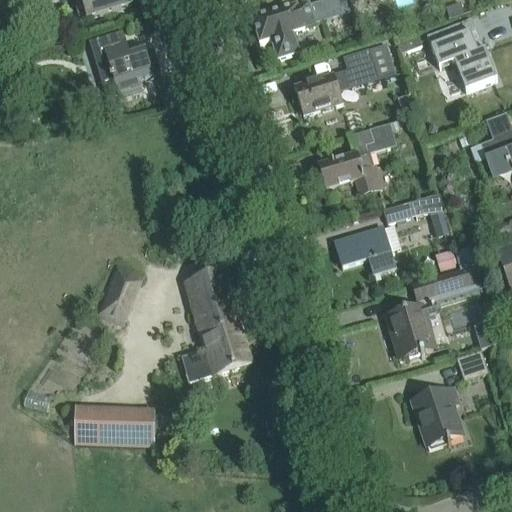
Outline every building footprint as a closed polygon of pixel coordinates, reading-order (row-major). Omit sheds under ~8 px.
[(72,0),(73,1),(75,0),(77,0),(79,3),(82,2),(88,22),(132,8),(129,0),(72,0)] [(298,8),(252,22),(260,48),(271,44),(277,64),(300,57),(294,37),(318,30),(317,27),(352,16),(346,0),(338,0),(311,9),(310,6),(299,9),(298,8)] [(464,39),(459,28),(427,40),(439,71),(455,65),(466,96),(497,84),(486,54),(484,55),(476,34),(464,39)] [(155,81),(146,52),(125,59),(122,48),(127,47),(123,34),(89,45),(101,83),(112,79),(120,104),(143,97),(139,86),(155,81)] [(423,50),(418,38),(396,46),(401,59),(423,50)] [(386,48),(344,61),(348,74),(294,91),(304,120),(343,108),(339,95),(395,77),(386,48)] [(493,142),(481,146),(494,180),(511,173),(511,131),(506,115),(486,123),(493,142)] [(373,169),(370,159),(397,151),(390,127),(349,140),(353,153),(354,153),(356,159),(319,170),(327,193),(356,184),(361,199),(382,193),(375,169),(373,169)] [(438,197),(408,206),(383,213),(387,227),(412,220),(423,218),(432,217),(438,240),(450,237),(438,197)] [(383,231),(335,246),(342,271),(369,263),(374,279),(396,272),(383,231)] [(511,249),(497,255),(511,293),(511,249)] [(436,317),(434,309),(483,296),(475,269),(479,268),(474,251),(456,258),(461,276),(459,277),(413,291),(419,311),(390,319),(398,345),(394,346),(399,363),(403,362),(403,363),(421,358),(422,361),(425,360),(424,356),(432,354),(422,321),(436,317)] [(205,354),(182,361),(190,388),(252,369),(240,328),(243,327),(227,274),(185,287),(205,354)] [(481,354),(457,362),(464,384),(488,377),(481,354)] [(454,392),(413,406),(429,454),(448,448),(448,450),(451,449),(449,443),(462,439),(452,409),(459,406),(454,392)] [(155,452),(156,419),(77,417),(76,450),(155,452)]
